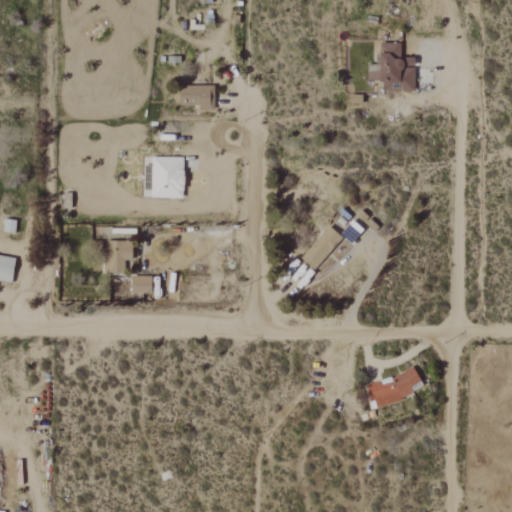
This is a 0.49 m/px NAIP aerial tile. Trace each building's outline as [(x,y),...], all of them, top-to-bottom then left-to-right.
[(399,43),(375,44),(376,65),(366,65),(366,82),(397,82),(397,92),(413,91),(413,68),(400,68),(399,43)] [(213,110),(212,86),(177,86),(178,105),(196,105),(196,110),(213,110)] [(181,158),(142,157),(142,162),(147,162),(147,183),(149,183),(148,198),(180,199),(181,158)] [(19,221),(7,219),(5,232),(17,234),(19,221)] [(313,267),(339,238),(327,227),(300,256),(313,267)] [(129,260),(129,241),(106,242),(107,264),(103,264),(103,273),(122,273),(122,261),(129,260)] [(0,280),(14,283),(18,258),(0,255),(0,280)] [(149,277),(129,276),(129,294),(149,294),(149,277)] [(364,386),(372,408),(420,390),(413,369),(364,386)]
